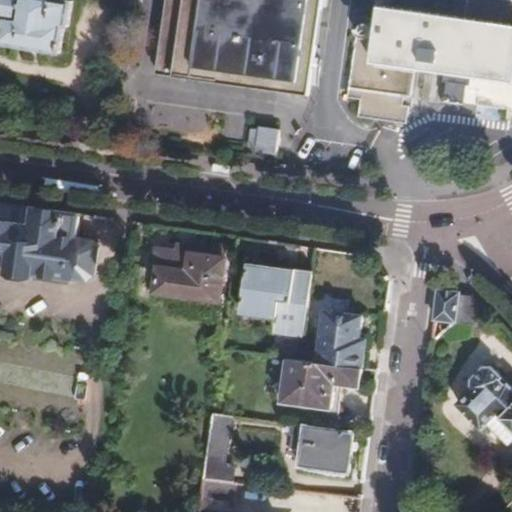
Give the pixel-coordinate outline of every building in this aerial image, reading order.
[(74,2),(61,0),(0,0),(0,43),(0,44),(0,46),(61,55),(66,29),(70,29),(74,2)] [(167,0),(157,71),(310,94),(324,0),(167,0)] [(511,2),(497,0),(470,0),(466,24),(392,12),(386,11),(381,39),(360,36),(351,98),(364,100),(361,117),(386,121),(407,125),(417,68),(448,73),(475,77),(473,88),(471,88),(467,108),(491,112),(508,115),(508,116),(511,116),(511,2)] [(447,104),(467,108),(471,88),(473,88),(475,77),(448,73),(446,85),(450,85),(447,104)] [(146,129),(133,127),(132,134),(145,136),(146,129)] [(262,132),(254,131),(251,150),(259,151),(259,153),(277,157),(281,132),(263,130),(262,132)] [(9,272),(35,275),(36,272),(74,278),(75,275),(93,278),(99,274),(102,248),(96,239),(79,237),(83,213),(55,209),(22,204),(20,219),(0,215),(0,259),(11,262),(10,268),(9,272)] [(158,289),(224,299),(231,247),(216,244),(215,249),(195,246),(194,251),(180,249),(160,246),(157,267),(161,268),(158,289)] [(11,262),(0,259),(0,266),(10,268),(11,262)] [(308,334),(316,271),(253,262),(246,311),(279,315),(277,330),(308,334)] [(440,288),(433,340),(456,322),(469,322),(471,296),(461,295),(461,291),(447,289),(440,288)] [(323,332),(319,362),(366,368),(370,338),(361,336),(364,314),(333,310),(329,332),(323,332)] [(304,360),(291,358),(286,401),(345,410),(348,385),(364,387),(366,368),(319,362),(304,360)] [(476,388),(461,403),(486,428),(490,424),(511,445),(511,381),(496,366),(488,366),(477,377),(476,388)] [(235,416),(216,414),(213,432),(233,435),(235,416)] [(355,432),(294,424),(292,432),(297,433),(295,443),(305,445),(302,464),(350,471),(355,432)] [(209,463),(207,477),(235,480),(237,467),(209,463)] [(235,480),(207,477),(204,494),(238,498),(239,490),(240,481),(235,480)]
